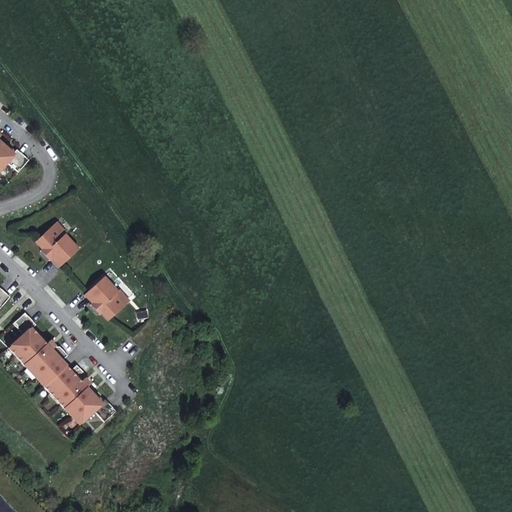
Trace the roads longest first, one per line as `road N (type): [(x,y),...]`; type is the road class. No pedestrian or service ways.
road 1 (residential): [(129,399),(0,262)]
road 2 (residential): [(0,209),(35,196),(46,175),(37,154),(0,121)]
